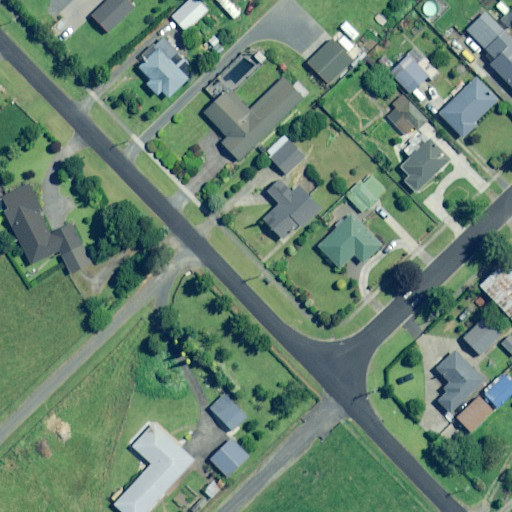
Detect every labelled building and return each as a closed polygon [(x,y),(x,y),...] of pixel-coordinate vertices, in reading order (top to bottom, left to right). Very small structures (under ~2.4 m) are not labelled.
[(108,31),(134,6),(127,0),(106,0),(92,14),(108,31)] [(209,9),(199,0),(188,0),(171,17),(185,31),(209,9)] [(511,39),(485,12),(466,30),(488,52),(484,56),(492,63),(490,65),(511,88),(511,39)] [(196,72),(160,37),(140,57),(145,62),(139,68),(151,80),(146,85),(158,96),(162,92),(169,98),(196,72)] [(353,60),(333,40),(308,64),(328,85),(353,60)] [(430,77),(409,56),(391,73),(412,94),(430,77)] [(304,100),(283,78),(249,110),(236,96),(229,89),(204,112),(227,138),(221,143),(238,161),(304,100)] [(498,101),(475,78),(439,114),(463,139),(479,124),(476,122),(498,101)] [(423,118),(402,96),(392,105),(396,109),(387,117),(404,136),(423,118)] [(418,140),(415,136),(408,143),(412,147),(402,156),(408,161),(401,168),(409,176),(404,181),(416,194),(449,161),(424,135),(418,140)] [(305,157),(289,141),(270,159),(286,176),(305,157)] [(291,193),(279,180),(266,192),(279,205),(263,219),(284,242),(319,210),(298,187),(291,193)] [(377,200),(359,181),(345,194),(363,213),(377,200)] [(42,212),(27,184),(1,198),(7,210),(3,212),(31,265),(59,251),(71,274),(92,263),(71,223),(53,233),(42,212)] [(381,245),(350,215),(344,221),(341,219),(334,226),(337,228),(318,247),(339,269),(354,255),(362,263),(381,245)] [(511,272),(507,277),(498,269),(480,286),(511,319),(511,272)] [(502,336),(484,318),(463,338),(480,357),(502,336)] [(511,334),(501,345),(511,356),(511,334)] [(441,390),(445,394),(437,401),(451,415),(485,381),(454,351),(436,369),(448,382),(441,390)] [(511,395),(511,384),(504,376),(484,394),(498,409),(511,395)] [(247,418),(225,395),(210,409),(232,432),(247,418)] [(493,411),(479,396),(456,418),(470,433),(493,411)] [(112,498),(117,502),(115,505),(121,511),(147,511),(195,460),(154,423),(132,447),(152,464),(129,490),(124,485),(112,498)] [(249,457),(231,439),(210,460),(229,478),(249,457)] [(217,483),(215,480),(204,490),(206,493),(213,500),(227,486),(221,480),(217,483)] [(199,511),(213,500),(206,493),(186,511),(199,511)]
